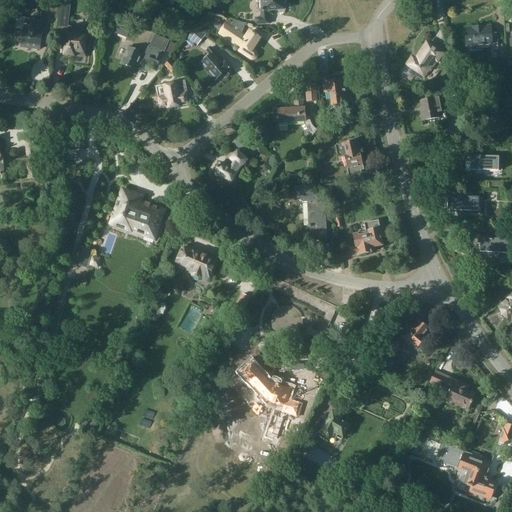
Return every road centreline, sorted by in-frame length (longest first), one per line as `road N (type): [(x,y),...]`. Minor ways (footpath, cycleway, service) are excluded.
road 1 (residential): [(440,282),(383,287),(310,271),(233,226),(173,161)]
road 2 (residential): [(440,282),(406,194),(375,34)]
road 3 (residential): [(173,161),(324,39),(375,34)]
road 4 (residential): [(173,161),(95,112),(0,96)]
road 5 (residential): [(511,380),(440,282)]
